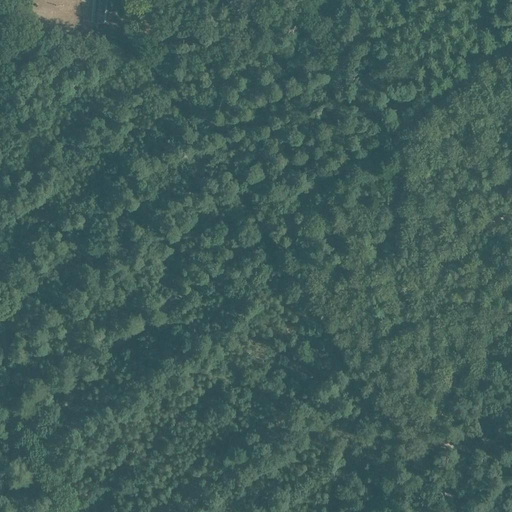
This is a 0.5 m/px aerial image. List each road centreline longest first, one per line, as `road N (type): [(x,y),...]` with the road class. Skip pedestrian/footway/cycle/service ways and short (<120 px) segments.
road 1 (track): [(13,421),(511,35)]
road 2 (track): [(456,511),(129,26)]
road 3 (track): [(146,0),(129,26),(109,34),(10,10)]
